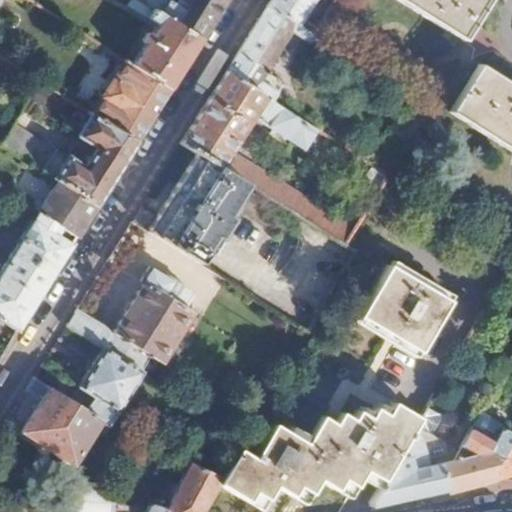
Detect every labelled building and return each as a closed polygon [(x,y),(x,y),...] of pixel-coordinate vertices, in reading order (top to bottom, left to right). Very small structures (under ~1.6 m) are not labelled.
[(175,0),(143,0),(152,6),(199,36),(221,0),(175,0)] [(270,0),(267,7),(310,34),(315,26),(304,19),(314,0),(270,0)] [(455,0),(397,0),(448,32),(462,9),(453,3),(455,0)] [(455,0),(453,3),(462,9),(448,32),(462,41),(486,0),(455,0)] [(147,14),(157,21),(134,56),(123,49),(120,54),(124,57),(169,84),(199,36),(152,6),(147,14)] [(280,88),(283,83),(266,72),(290,32),(308,42),(313,35),(310,34),(267,7),(225,73),(279,107),(282,101),(277,97),(281,89),(280,88)] [(169,84),(124,57),(91,111),(136,139),(170,85),(169,84)] [(511,87),(477,65),(448,111),(511,151),(511,87)] [(354,230),(230,154),(259,104),(264,109),(259,119),(305,148),(316,130),(279,107),(225,73),(180,145),(196,155),(246,185),(345,245),(354,230)] [(412,98),(384,143),(391,146),(378,168),(388,175),(428,108),(412,98)] [(77,134),(95,146),(83,165),(61,151),(46,174),(55,179),(96,204),(136,139),(91,111),(77,134)] [(12,122),(0,142),(0,144),(39,169),(53,147),(12,122)] [(54,147),(53,147),(39,169),(46,174),(61,151),(54,147)] [(246,185),(196,155),(147,233),(198,264),(246,185)] [(378,168),(375,167),(363,188),(376,195),(384,181),(388,175),(378,168)] [(96,204),(55,179),(36,211),(59,225),(76,235),(96,204)] [(31,220),(29,218),(0,266),(0,317),(17,328),(71,242),(54,233),(59,225),(36,211),(31,220)] [(452,303),(390,265),(359,316),(421,354),(452,303)] [(138,284),(141,286),(111,334),(76,312),(65,329),(101,350),(102,349),(126,361),(133,350),(159,367),(191,318),(163,301),(173,285),(148,269),(138,284)] [(173,285),(163,301),(191,318),(201,302),(173,285)] [(102,349),(101,350),(69,404),(100,423),(110,428),(145,371),(126,361),(102,349)] [(511,408),(500,429),(476,415),(447,463),(436,467),(442,492),(491,479),(511,441),(511,354),(508,361),(508,362),(511,364),(511,408)] [(26,392),(40,400),(18,435),(71,468),(100,423),(69,404),(33,380),(26,392)] [(303,443),(271,424),(251,457),(237,449),(220,476),(217,481),(247,499),(253,489),(266,497),(273,485),(291,495),(297,485),(309,493),(317,481),(334,491),(341,480),(353,487),(363,471),(382,482),(419,420),(389,402),(383,413),(373,408),(366,419),(355,412),(349,421),(338,414),(332,425),(319,416),(303,443)] [(426,408),(419,420),(382,482),(369,503),(371,507),(442,492),(436,467),(421,471),(419,457),(422,457),(426,434),(437,415),(426,408)] [(160,450),(132,437),(119,462),(147,474),(160,450)] [(511,441),(491,479),(511,473),(511,441)] [(220,476),(188,462),(163,508),(153,503),(146,504),(142,511),(198,511),(217,481),(220,476)] [(109,481),(75,479),(72,511),(112,511),(113,509),(108,508),(108,503),(109,481)]
